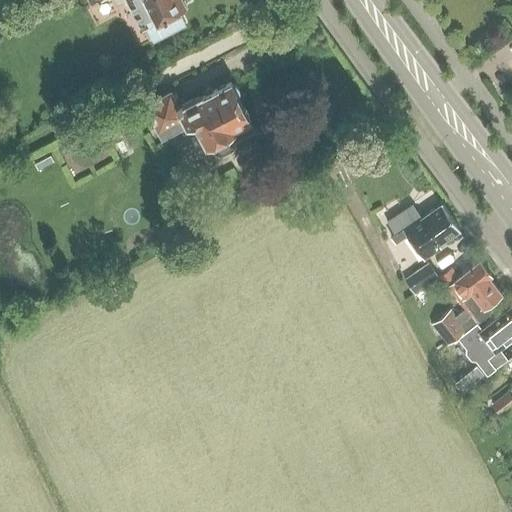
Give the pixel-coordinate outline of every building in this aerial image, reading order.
[(30,0),(12,11),(21,27),(43,15),(33,0),(30,0)] [(129,0),(132,6),(142,26),(144,25),(152,41),(188,24),(180,8),(187,5),(184,0),(129,0)] [(219,151),(223,151),(234,146),(236,137),(232,129),(236,128),(235,126),(249,118),(238,96),(240,90),(237,86),(233,83),(231,83),(230,81),(202,96),(201,94),(179,106),(171,90),(145,103),(162,136),(182,126),(184,131),(197,125),(206,142),(210,140),(214,149),(219,151)] [(388,221),(395,232),(390,235),(395,244),(400,240),(409,234),(425,258),(441,247),(439,243),(460,229),(442,203),(421,217),(413,204),(388,221)] [(447,284),(466,307),(456,315),(450,308),(431,323),(448,344),(457,337),(466,329),(476,322),(477,321),(490,311),(485,304),(502,291),(489,275),(491,274),(479,259),(459,275),(452,266),(441,275),(447,284)] [(429,261),(404,278),(414,293),(440,275),(429,261)] [(471,359),(476,360),(486,374),(507,359),(498,348),(511,337),(511,303),(481,328),(476,322),(466,329),(457,337),(466,348),(466,353),(471,359)] [(477,366),(469,372),(477,382),(484,376),(477,366)] [(511,393),(509,390),(492,402),(500,413),(511,403),(511,393)]
